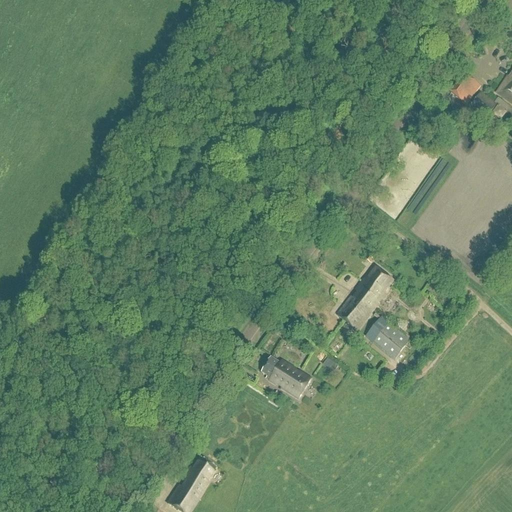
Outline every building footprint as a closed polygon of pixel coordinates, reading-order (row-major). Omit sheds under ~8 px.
[(511,73),(509,78),(507,77),(496,94),(511,105),(511,73)] [(464,74),(449,94),(466,107),(481,87),(464,74)] [(472,105),(488,117),(496,105),(481,94),(472,105)] [(498,106),(492,114),(501,121),(507,113),(498,106)] [(351,299),(337,317),(346,324),(361,304),(374,313),(386,297),(385,295),(394,283),(376,270),(368,280),(366,279),(356,293),(357,295),(353,300),(351,299)] [(359,333),(374,313),(361,304),(346,324),(359,333)] [(410,342),(382,320),(367,339),(394,361),(410,342)] [(282,362),(280,365),(271,359),(262,374),(268,378),(266,380),(269,382),(299,400),(311,380),(282,362)] [(281,403),(284,398),(275,393),(273,397),(281,403)] [(271,405),(277,408),(279,404),(273,400),(271,405)] [(206,484),(215,470),(200,460),(193,472),(189,470),(181,484),(184,486),(181,491),(178,489),(167,507),(175,511),(191,511),(208,485),(206,484)]
